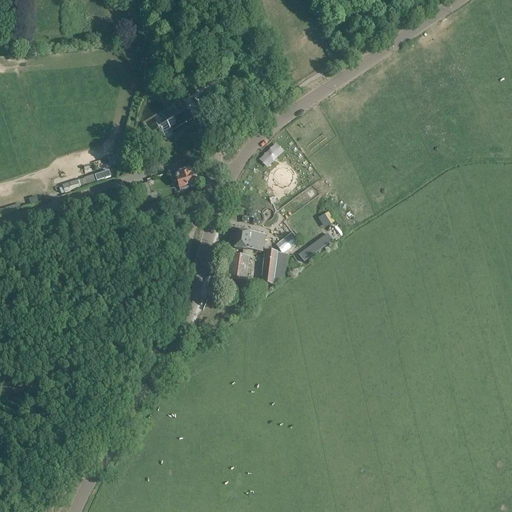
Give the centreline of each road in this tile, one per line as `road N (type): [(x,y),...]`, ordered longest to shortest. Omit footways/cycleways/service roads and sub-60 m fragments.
road 1 (unclassified): [(74,511),(178,336),(235,170)]
road 2 (unclassified): [(235,170),(259,136),(457,0)]
road 3 (unclassified): [(235,170),(174,165),(0,221)]
road 4 (unknown): [(0,284),(99,293),(158,267),(179,268)]
